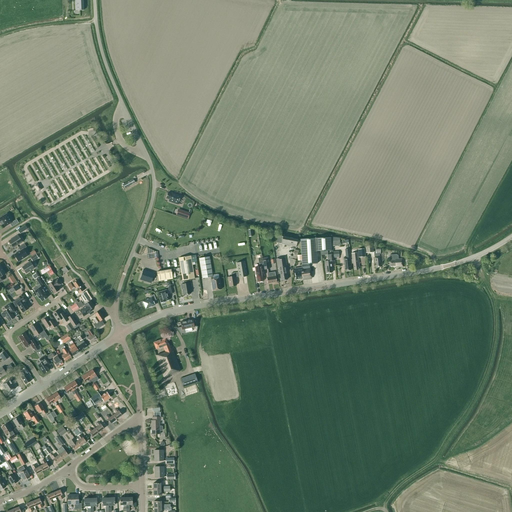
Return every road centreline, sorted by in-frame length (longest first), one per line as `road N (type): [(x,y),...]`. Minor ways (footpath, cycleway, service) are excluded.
road 1 (unclassified): [(120,334),(184,308),(449,265),(511,236)]
road 2 (unclassified): [(115,312),(154,185),(104,62),(94,0)]
road 3 (track): [(384,509),(402,482),(438,456),(489,368),(496,310),(474,256)]
